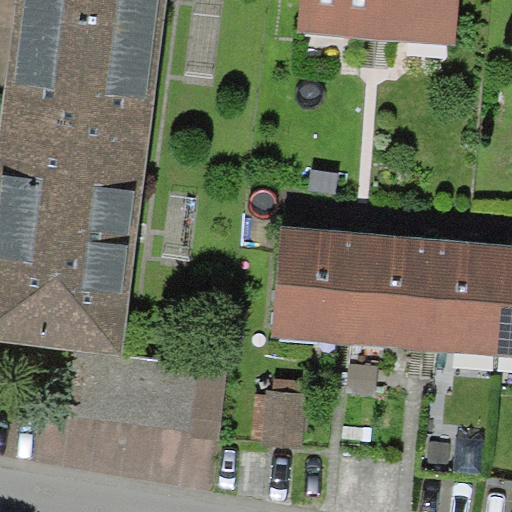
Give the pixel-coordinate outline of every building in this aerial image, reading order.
[(167,0),(21,0),(0,195),(0,328),(131,341),(167,0)] [(303,0),(300,33),(452,45),(455,0),(303,0)] [(511,247),(285,228),(276,333),(511,354),(511,247)] [(77,348),(70,408),(217,428),(225,366),(77,348)] [(303,396),(269,393),(265,441),(300,444),(303,396)]
